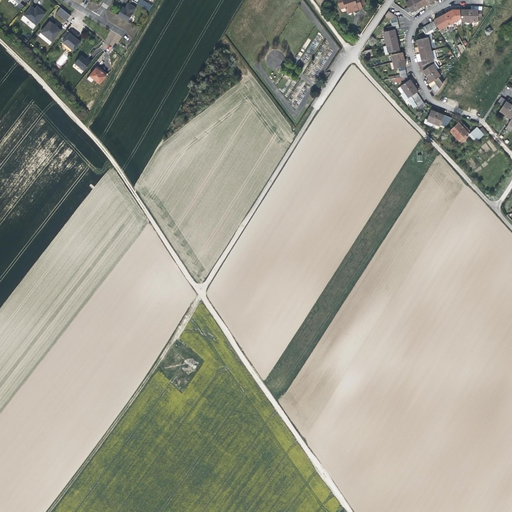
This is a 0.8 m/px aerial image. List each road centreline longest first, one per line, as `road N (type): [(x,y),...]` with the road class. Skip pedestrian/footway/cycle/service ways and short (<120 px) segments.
road 1 (track): [(347,511),(109,158),(0,42)]
road 2 (track): [(48,511),(175,333),(317,106)]
road 3 (track): [(511,227),(371,80),(310,0)]
road 4 (residential): [(416,22),(409,49),(425,92),(483,122)]
road 5 (residential): [(388,1),(317,106)]
